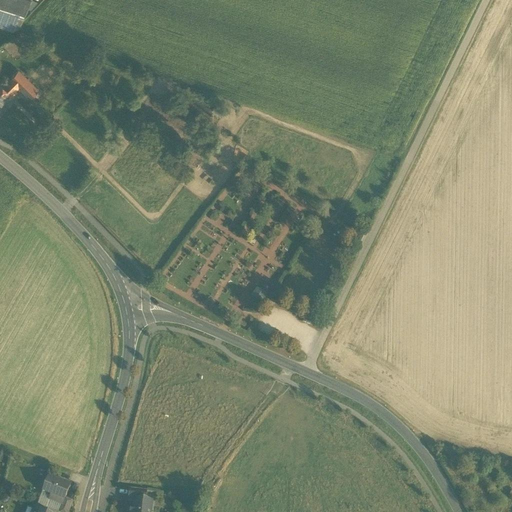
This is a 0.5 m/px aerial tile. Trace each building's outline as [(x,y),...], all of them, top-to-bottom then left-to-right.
[(0,0),(0,25),(13,30),(20,23),(27,8),(31,0),(0,0)] [(40,3),(33,0),(31,0),(27,8),(32,11),(40,3)] [(18,71),(9,80),(17,88),(18,87),(29,99),(31,96),(38,90),(18,71)] [(11,94),(12,93),(15,90),(17,88),(9,80),(8,81),(3,87),(11,94)] [(0,105),(11,94),(3,87),(0,84),(0,105)] [(253,299),(262,305),(267,295),(260,292),(253,299)] [(65,499),(66,495),(62,494),(66,485),(48,477),(42,493),(51,496),(49,500),(62,505),(62,506),(65,499)] [(134,501),(146,502),(147,491),(129,489),(128,501),(134,502),(134,501)] [(51,496),(42,493),(37,505),(50,510),(54,511),(58,511),(62,505),(49,500),(51,496)] [(58,511),(67,511),(72,502),(65,499),(62,506),(62,505),(58,511)] [(150,511),(151,503),(146,502),(134,501),(134,502),(133,509),(131,508),(131,511),(150,511)]
